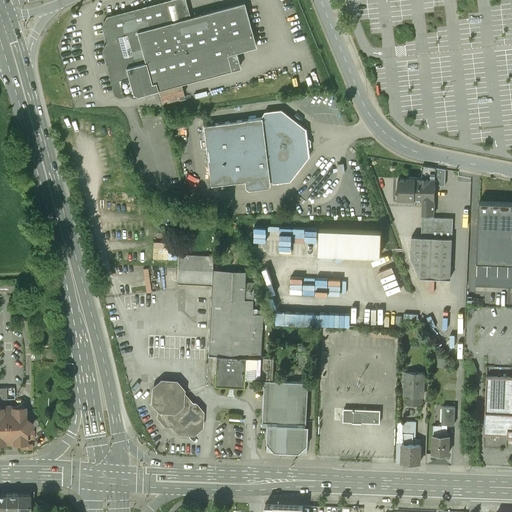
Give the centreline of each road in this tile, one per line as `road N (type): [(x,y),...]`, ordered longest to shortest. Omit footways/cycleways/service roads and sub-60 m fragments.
road 1 (primary): [(511,488),(189,479)]
road 2 (primary): [(92,355),(19,75)]
road 3 (unclassified): [(321,0),(367,112),(387,136),(416,153),(511,172)]
